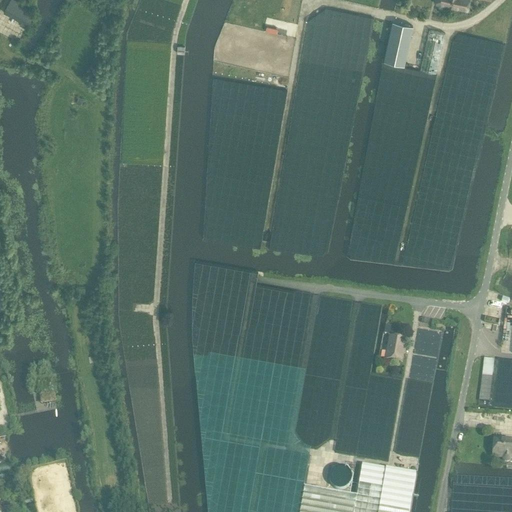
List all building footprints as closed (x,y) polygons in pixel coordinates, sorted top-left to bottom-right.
[(10,0),(4,12),(21,21),(26,12),(26,11),(27,9),(10,0)] [(436,0),(436,3),(438,4),(438,6),(439,7),(442,8),(443,7),(444,5),(466,10),(468,0),(436,0)] [(384,61),(405,66),(413,27),(393,22),(384,61)] [(420,69),(436,73),(445,33),(429,29),(420,69)] [(386,326),(385,334),(394,335),(396,327),(386,326)] [(404,340),(389,338),(385,360),(400,362),(404,340)] [(480,401),(489,402),(495,360),(485,359),(480,401)] [(54,392),(40,395),(42,404),(55,401),(54,392)] [(511,442),(493,441),(493,445),(492,446),(491,452),(492,453),(492,458),(501,458),(502,460),(503,462),(505,462),(507,462),(508,461),(509,459),(511,459),(511,442)] [(8,463),(0,464),(0,475),(10,474),(8,463)] [(357,496),(305,487),(300,511),(409,511),(416,474),(386,469),(362,465),(359,484),(357,496)]
